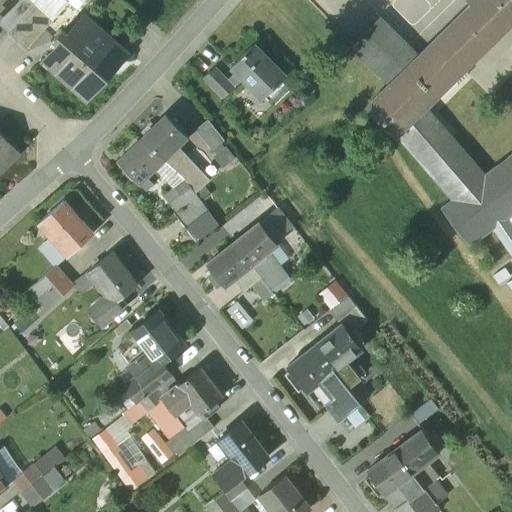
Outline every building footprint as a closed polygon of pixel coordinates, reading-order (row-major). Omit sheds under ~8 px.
[(0,0),(0,16),(17,0),(0,0)] [(30,0),(17,0),(0,16),(0,25),(7,33),(34,3),(30,0)] [(68,2),(65,0),(36,0),(34,3),(52,20),(68,2)] [(85,0),(65,0),(68,2),(77,10),(85,0)] [(418,57),(390,29),(362,57),(389,85),(366,108),(395,138),(397,136),(426,108),(511,22),(511,0),(466,0),(471,4),(418,57)] [(34,3),(7,33),(26,50),(52,20),(34,3)] [(83,16),(67,34),(62,30),(54,39),(59,43),(43,61),(84,97),(124,52),(83,16)] [(253,45),(242,56),(231,67),(236,72),(232,76),(239,83),(243,79),(262,99),(285,77),(271,63),(253,45)] [(233,89),(213,69),(204,78),(224,98),(233,89)] [(484,176),(426,108),(397,136),(452,200),(453,201),(485,177),(484,176)] [(166,115),(142,139),(164,161),(165,160),(178,148),(188,138),(166,115)] [(209,121),(195,131),(212,152),(225,142),(209,121)] [(0,168),(17,152),(0,134),(0,168)] [(142,139),(117,162),(139,185),(164,161),(142,139)] [(209,180),(178,148),(165,160),(182,178),(185,181),(195,194),(209,180)] [(485,177),(453,201),(452,200),(440,209),(469,247),(471,246),(469,243),(491,227),(511,257),(511,225),(507,219),(511,214),(511,154),(484,176),(485,177)] [(185,181),(166,195),(178,211),(197,197),(195,194),(185,181)] [(178,211),(174,214),(186,230),(209,212),(197,197),(178,211)] [(93,234),(64,200),(42,220),(71,254),(93,234)] [(259,222),(232,243),(251,266),(277,245),(266,230),(259,222)] [(271,226),(266,230),(275,242),(280,237),(271,226)] [(232,243),(206,264),(212,272),(221,283),(224,287),(233,280),(251,266),(232,243)] [(112,252),(87,271),(106,296),(112,304),(121,297),(137,285),(112,252)] [(55,266),(39,280),(48,290),(63,276),(55,266)] [(251,266),(233,280),(243,292),(252,286),(252,285),(261,278),(251,266)] [(212,272),(207,277),(216,288),(221,283),(212,272)] [(63,276),(48,290),(57,300),(72,286),(63,276)] [(273,294),(261,278),(252,285),(252,286),(264,301),(273,294)] [(48,290),(30,305),(39,315),(57,300),(48,290)] [(106,296),(92,307),(104,321),(126,304),(121,297),(112,304),(106,296)] [(348,296),(329,311),(337,322),(356,307),(348,296)] [(240,302),(230,310),(244,328),(254,321),(240,302)] [(356,307),(337,322),(340,325),(341,324),(348,334),(353,330),(354,331),(367,320),(356,307)] [(182,346),(156,313),(131,333),(157,366),(159,364),(182,346)] [(348,334),(341,324),(340,325),(314,345),(333,370),(345,361),(360,350),(348,334)] [(354,331),(353,330),(348,334),(357,345),(362,341),(354,331)] [(157,366),(131,333),(125,338),(129,342),(122,348),(133,362),(128,366),(137,377),(142,383),(162,367),(159,364),(157,366)] [(314,345),(287,366),(290,371),(302,387),(306,391),(317,383),(333,370),(314,345)] [(359,378),(345,361),(333,370),(347,388),(357,380),(359,378)] [(162,367),(142,383),(137,377),(125,386),(137,401),(153,389),(169,376),(162,367)] [(222,396),(198,368),(177,385),(175,386),(198,415),(201,413),(213,403),(222,396)] [(333,370),(317,383),(333,403),(349,391),(347,388),(333,370)] [(302,387),(290,371),(284,376),(297,391),(302,387)] [(169,376),(153,389),(160,398),(175,386),(177,385),(169,376)] [(369,396),(357,380),(347,388),(349,391),(359,404),(369,396)] [(198,415),(175,386),(160,398),(162,401),(187,433),(205,419),(201,413),(198,415)] [(153,389),(137,401),(147,413),(162,401),(160,398),(153,389)] [(333,403),(327,408),(337,421),(359,404),(349,391),(333,403)] [(430,400),(410,415),(417,425),(438,409),(430,400)] [(213,403),(201,413),(205,419),(218,408),(213,403)] [(267,457),(239,422),(216,441),(230,460),(243,476),(267,457)] [(420,429),(394,449),(412,472),(426,461),(438,452),(436,450),(442,446),(433,434),(427,438),(420,429)] [(33,465),(42,477),(65,460),(57,448),(33,465)] [(394,449),(366,470),(373,479),(368,483),(377,495),(382,491),(384,493),(387,491),(396,484),(412,472),(394,449)] [(243,476),(230,460),(212,474),(223,489),(225,490),(238,480),(243,476)] [(426,461),(412,472),(423,487),(433,479),(437,476),(426,461)] [(33,465),(13,481),(22,493),(42,477),(33,465)] [(412,472),(396,484),(407,498),(408,499),(423,487),(412,472)] [(284,476),(258,496),(270,511),(307,511),(310,510),(284,476)] [(42,477),(22,493),(33,507),(54,491),(42,477)] [(445,495),(433,479),(423,487),(435,503),(445,495)] [(238,480),(225,490),(223,489),(219,492),(220,494),(221,493),(229,503),(245,490),(238,480)] [(407,498),(396,484),(387,491),(398,505),(407,498)] [(423,487),(408,499),(407,498),(398,505),(390,511),(433,511),(438,508),(435,503),(423,487)] [(220,494),(204,506),(208,511),(217,511),(229,503),(221,493),(220,494)] [(217,511),(236,511),(229,503),(217,511)]
